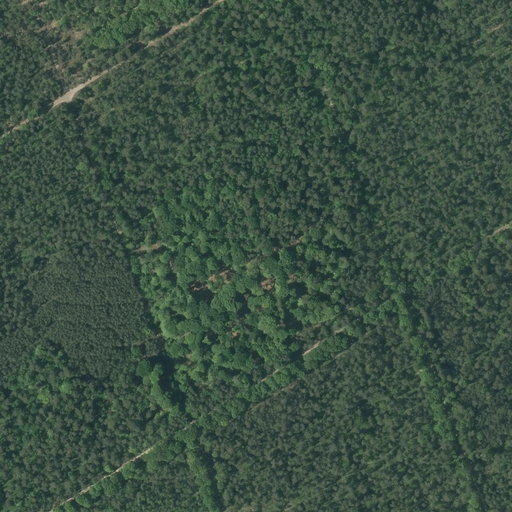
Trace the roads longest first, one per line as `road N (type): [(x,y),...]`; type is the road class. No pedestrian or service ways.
road 1 (track): [(293,0),(487,511)]
road 2 (track): [(66,94),(224,511)]
road 3 (track): [(48,511),(402,286)]
road 4 (track): [(212,0),(0,135)]
road 5 (track): [(508,223),(402,286)]
